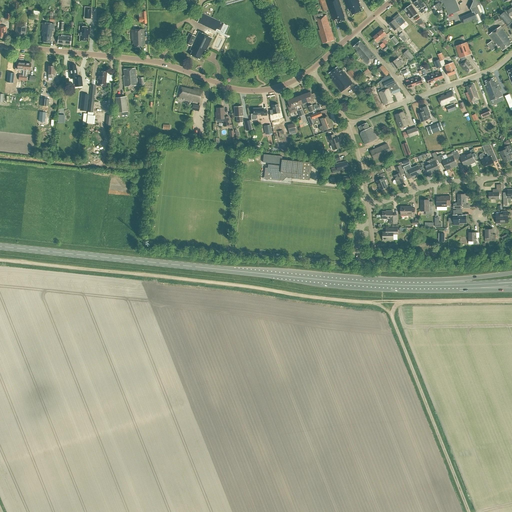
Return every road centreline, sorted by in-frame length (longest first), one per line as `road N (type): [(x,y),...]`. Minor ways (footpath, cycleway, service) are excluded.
road 1 (track): [(0,260),(369,303),(511,299)]
road 2 (primary): [(443,285),(0,245)]
road 3 (unclassified): [(0,45),(168,64),(242,90),(298,78)]
road 4 (unclassified): [(468,511),(391,315),(369,303)]
